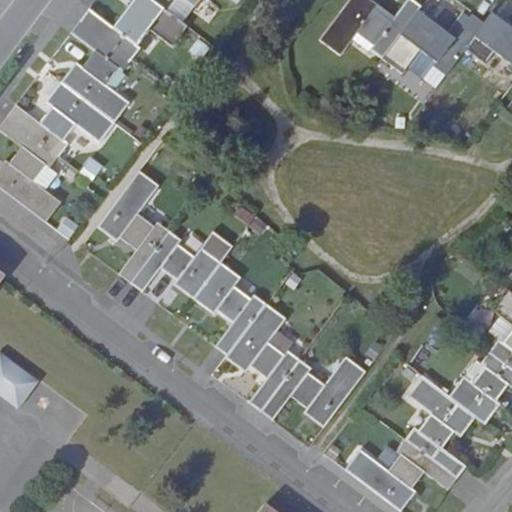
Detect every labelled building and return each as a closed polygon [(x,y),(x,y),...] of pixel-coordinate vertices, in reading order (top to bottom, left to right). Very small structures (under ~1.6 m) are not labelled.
[(0,132),(15,144),(0,163),(0,189),(40,220),(55,201),(39,188),(28,179),(39,163),(46,168),(55,155),(64,144),(58,139),(71,123),(92,140),(106,120),(122,101),(101,84),(115,67),(121,70),(129,59),(137,47),(132,43),(143,28),(165,44),(179,25),(164,14),(175,0),(174,0),(127,0),(109,23),(85,7),(76,17),(68,29),(90,46),(78,64),(70,60),(56,80),(40,99),(45,104),(33,121),(8,101),(0,112),(0,132)] [(511,24),(500,16),(491,28),(478,17),(460,41),(425,13),(429,8),(418,0),(415,0),(398,22),(377,5),(381,0),(359,0),(328,41),(346,56),(364,35),(381,49),(377,53),(388,61),(408,77),(427,52),(442,62),(440,67),(452,76),(470,56),(485,68),(493,56),(509,68),(505,73),(511,77),(511,24)] [(91,182),(102,165),(87,155),(76,171),(91,182)] [(39,188),(51,173),(46,168),(39,163),(28,179),(39,188)] [(139,216),(158,190),(140,176),(97,231),(117,246),(119,244),(132,255),(116,275),(143,295),(161,273),(173,283),(169,287),(213,321),(215,317),(230,328),(211,351),(244,376),(247,374),(265,388),(250,406),(272,424),(290,402),(305,413),(302,418),(321,432),(363,378),(345,363),(324,389),(308,378),(311,374),(288,354),(284,358),(269,345),(286,323),(254,297),(251,300),(237,290),(243,283),(220,265),(232,249),(213,234),(200,251),(193,259),(178,248),(183,242),(158,223),(153,228),(139,216)] [(65,216),(55,232),(70,241),(79,225),(65,216)] [(365,456),(352,472),(401,511),(407,511),(419,498),(415,494),(428,478),(449,494),(460,480),(472,467),(451,451),(460,437),(466,440),(481,423),(487,427),(503,409),(497,404),(508,389),(511,392),(511,312),(503,325),(511,332),(511,353),(511,354),(505,350),(495,360),(485,372),(492,378),(482,392),(472,386),(456,404),(430,385),(416,402),(440,421),(429,436),(425,434),(416,445),(407,459),(409,462),(396,479),(365,456)] [(0,396),(20,410),(40,380),(0,351),(0,396)]
